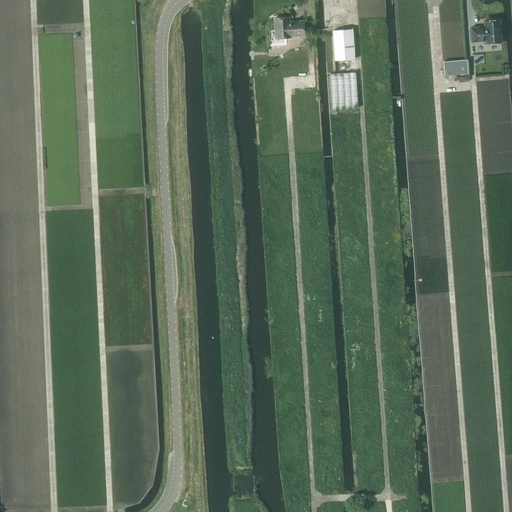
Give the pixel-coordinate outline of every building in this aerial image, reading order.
[(289,22),(289,17),(274,18),(275,38),(290,37),(290,36),(303,35),(302,21),(289,22)] [(479,27),(468,28),(469,42),(483,41),(483,44),(499,43),(498,20),(482,21),(482,28),(479,29),(479,27)] [(332,30),(334,60),(354,59),(352,29),(332,30)] [(443,62),(444,76),(468,74),(467,60),(443,62)] [(329,74),(332,110),(358,108),(355,72),(329,74)]
